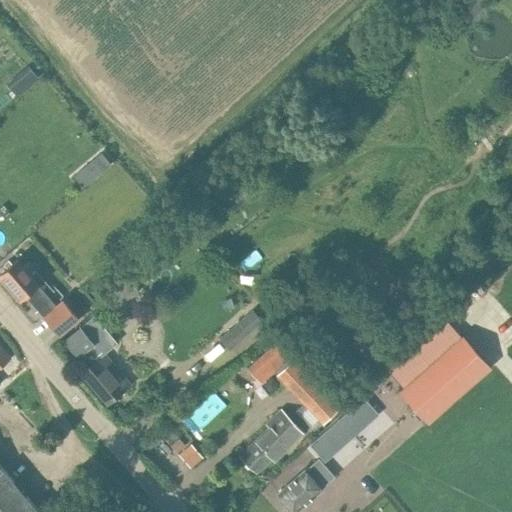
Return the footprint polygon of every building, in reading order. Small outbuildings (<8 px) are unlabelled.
[(11,80),(5,84),(15,96),(20,91),(11,80)] [(82,167),(72,176),(82,187),(92,179),(82,167)] [(55,303),(38,284),(16,258),(0,272),(0,277),(20,300),(26,295),(44,315),(43,316),(59,334),(78,318),(62,298),(55,303)] [(230,349),(262,320),(252,309),(219,337),(230,349)] [(325,311),(310,324),(332,351),(347,338),(325,311)] [(79,327),(64,340),(78,356),(87,368),(81,373),(108,404),(131,384),(104,353),(116,342),(93,315),(79,327)] [(363,332),(350,344),(372,369),(385,357),(363,332)] [(428,422),(490,367),(462,335),(400,390),(428,422)] [(275,342),(248,368),(257,377),(259,380),(287,355),(284,352),(275,342)] [(0,345),(0,384),(1,384),(0,383),(0,366),(10,358),(0,345)] [(292,359),(275,374),(287,386),(303,371),(292,359)] [(322,390),(306,406),(322,423),(338,408),(322,390)] [(310,444),(309,445),(321,458),(375,411),(363,397),(330,426),(310,444)] [(274,460),(302,432),(280,410),(269,421),(270,423),(240,453),(257,471),(271,457),(274,460)] [(190,445),(178,455),(189,468),(201,457),(190,445)] [(335,476),(318,458),(304,470),(303,469),(278,492),(296,511),(322,489),(321,488),(335,476)] [(40,511),(0,465),(0,511),(40,511)]
